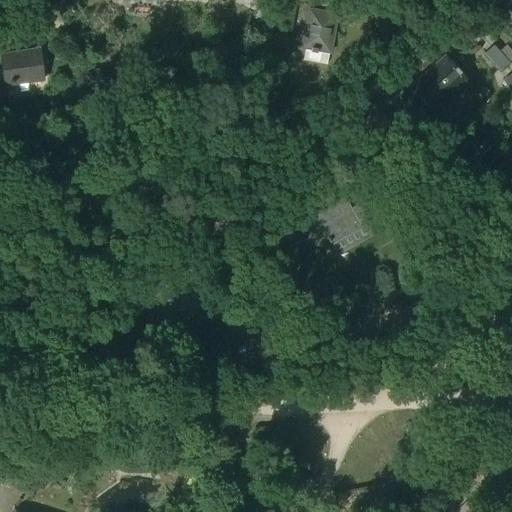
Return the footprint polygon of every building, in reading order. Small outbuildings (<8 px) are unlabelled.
[(308,9),(301,48),(329,53),(336,15),(308,9)] [(511,58),(499,42),(486,54),(501,70),(511,59),(511,58)] [(38,50),(0,54),(0,69),(10,68),(12,82),(34,79),(34,81),(42,80),(38,50)] [(444,60),(411,89),(430,110),(456,87),(459,90),(466,84),(444,60)] [(117,149),(104,178),(134,191),(138,181),(154,188),(161,172),(144,167),(146,162),(117,149)] [(345,199),(303,223),(309,234),(321,228),(329,242),(359,225),(345,199)] [(191,270),(149,288),(154,299),(164,294),(171,308),(193,299),(195,303),(203,300),(191,270)]
